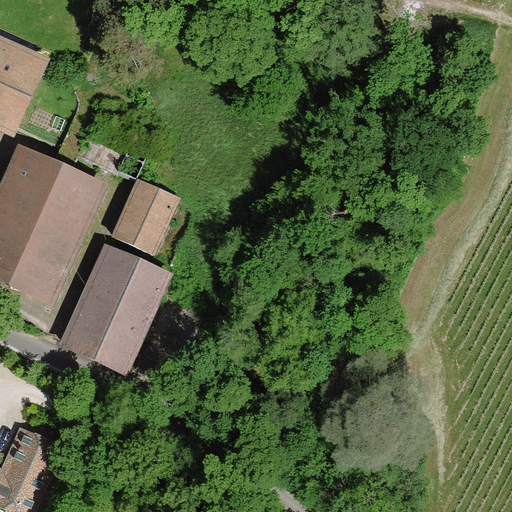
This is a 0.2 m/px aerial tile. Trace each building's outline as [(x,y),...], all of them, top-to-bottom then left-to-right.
[(0,122),(10,127),(36,68),(1,52),(0,53),(0,122)] [(244,93),(234,111),(261,124),(270,106),(244,93)] [(137,185),(153,149),(96,123),(86,146),(80,159),(137,185)] [(80,159),(86,146),(67,137),(62,149),(59,156),(77,165),(80,159)] [(52,173),(28,163),(0,226),(0,273),(48,295),(92,191),(52,173)] [(179,200),(141,183),(116,239),(154,256),(179,200)] [(169,277),(110,251),(67,347),(125,376),(169,277)] [(63,449),(24,432),(5,474),(0,472),(0,506),(12,511),(17,503),(35,511),(63,449)]
